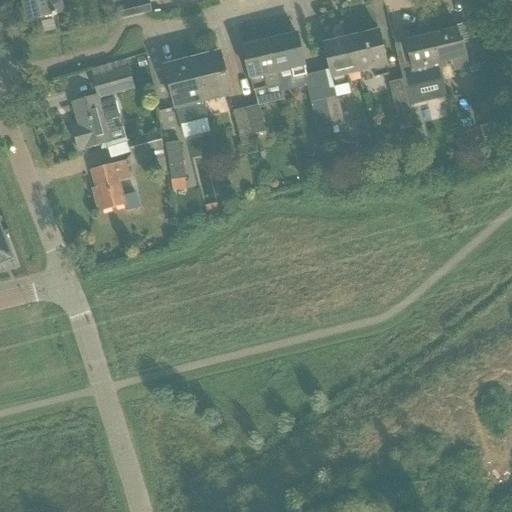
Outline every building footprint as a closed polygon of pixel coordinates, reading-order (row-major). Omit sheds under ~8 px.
[(63,12),(59,0),(20,0),(23,7),(17,9),(21,23),(36,19),(52,16),(56,15),(55,14),(63,12)] [(147,0),(143,0),(114,7),(117,21),(151,13),(147,0)] [(52,16),(36,19),(40,39),(56,35),(60,34),(56,15),(52,16)] [(482,71),(471,23),(456,26),(457,31),(433,36),(440,71),(452,68),(452,71),(468,67),(469,74),(482,71)] [(378,32),(351,39),(359,74),(360,74),(359,71),(372,68),(374,78),(388,74),(378,32)] [(297,35),(269,42),(277,72),(291,69),(293,79),(307,76),(303,62),(297,35)] [(440,71),(433,36),(405,43),(409,63),(405,64),(399,66),(402,80),(404,90),(423,85),(443,81),(440,71)] [(346,75),(359,72),(351,39),(323,45),(329,71),(332,70),(337,92),(349,89),(346,75)] [(256,45),(242,49),(248,75),(253,94),(280,87),(277,72),(269,42),(266,43),(266,41),(256,43),(256,45)] [(219,53),(192,60),(202,102),(229,95),(219,53)] [(202,102),(192,60),(165,66),(171,94),(175,108),(179,124),(206,117),(202,102)] [(92,78),(97,97),(98,97),(99,100),(134,90),(129,68),(92,78)] [(402,80),(388,84),(397,126),(412,123),(404,90),(402,80)] [(97,97),(72,104),(80,131),(74,133),(79,151),(100,145),(111,142),(105,122),(113,120),(120,118),(115,99),(100,103),(99,100),(98,97),(97,97)] [(345,124),(339,100),(326,103),(331,127),(345,124)] [(331,127),(326,103),(311,107),(317,130),(331,127)] [(253,134),(265,131),(259,104),(247,107),(253,134)] [(253,134),(247,107),(231,111),(240,147),(237,148),(239,156),(258,152),(255,143),(253,134)] [(160,134),(127,143),(131,156),(163,147),(160,134)] [(180,142),(166,144),(172,180),(185,178),(180,142)] [(126,162),(92,172),(99,196),(96,197),(100,212),(127,204),(128,210),(141,207),(137,192),(126,195),(122,180),(130,178),(126,162)] [(0,262),(9,259),(0,233),(0,262)]
